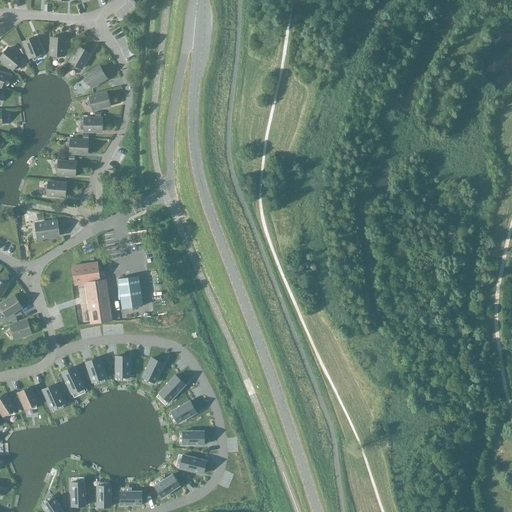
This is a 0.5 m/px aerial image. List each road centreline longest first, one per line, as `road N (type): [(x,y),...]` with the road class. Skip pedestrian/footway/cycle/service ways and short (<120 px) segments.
road 1 (tertiary): [(317,511),(199,178),(193,129),(202,0)]
road 2 (unclassified): [(199,0),(164,191),(96,228)]
